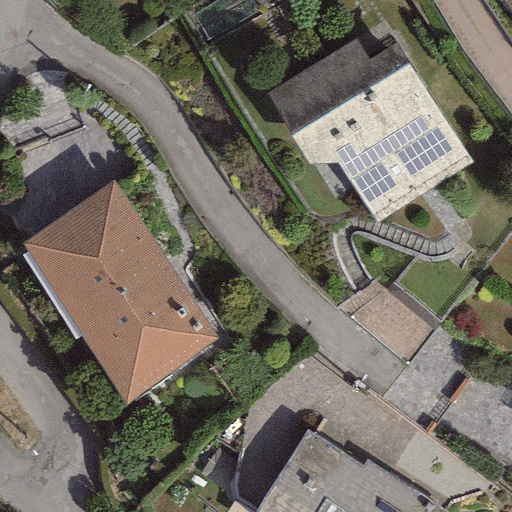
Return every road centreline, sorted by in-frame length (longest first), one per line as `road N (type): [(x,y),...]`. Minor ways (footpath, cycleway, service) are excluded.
road 1 (residential): [(16,0),(130,91),(229,241),(323,347)]
road 2 (residential): [(48,511),(69,437),(0,345)]
